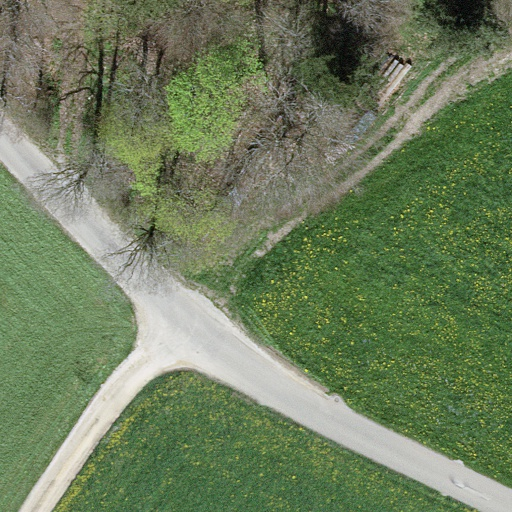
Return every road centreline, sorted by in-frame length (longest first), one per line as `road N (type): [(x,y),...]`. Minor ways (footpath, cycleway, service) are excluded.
road 1 (unclassified): [(0,138),(145,284),(247,366),(317,412),(511,507)]
road 2 (track): [(186,318),(31,511)]
road 3 (track): [(58,197),(77,104),(55,0)]
